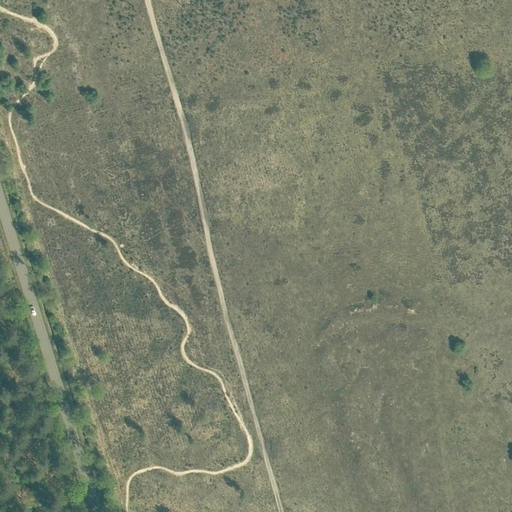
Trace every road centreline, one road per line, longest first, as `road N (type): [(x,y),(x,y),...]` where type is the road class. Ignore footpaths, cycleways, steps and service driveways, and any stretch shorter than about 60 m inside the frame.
road 1 (track): [(147,0),(279,511)]
road 2 (tertiary): [(96,511),(0,202)]
